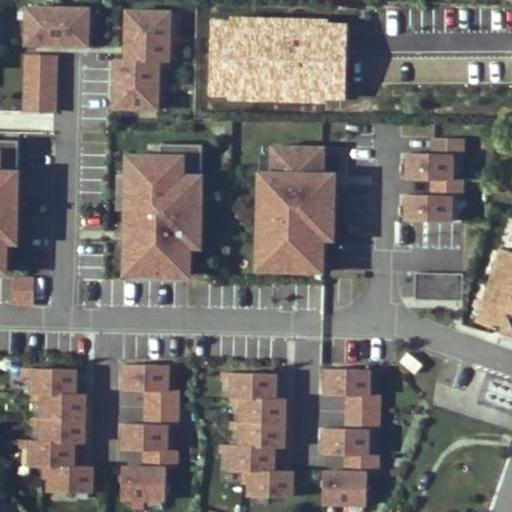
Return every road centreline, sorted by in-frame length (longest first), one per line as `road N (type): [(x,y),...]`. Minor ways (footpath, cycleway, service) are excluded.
road 1 (residential): [(61,316),(68,61)]
road 2 (residential): [(301,320),(100,316)]
road 3 (residential): [(378,320),(387,145)]
road 4 (unknown): [(194,318),(195,482)]
road 5 (residential): [(301,320),(295,461)]
road 6 (residential): [(100,316),(95,457)]
road 7 (residential): [(511,366),(378,320)]
